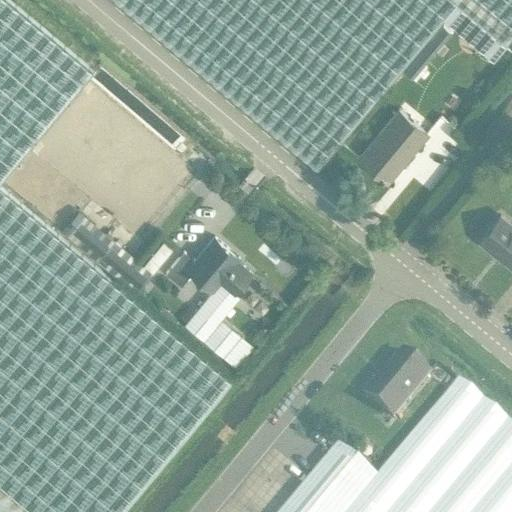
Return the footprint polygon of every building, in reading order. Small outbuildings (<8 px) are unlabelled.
[(0,179),(92,71),(7,0),(0,0),(0,511),(120,511),(231,381),(0,186),(0,179)] [(511,0),(116,0),(318,168),(439,23),(444,17),(494,58),(511,36),(511,0)] [(449,31),(439,23),(401,68),(411,76),(449,31)] [(389,183),(430,134),(400,109),(359,158),(389,183)] [(511,221),(501,212),(481,236),(511,262),(511,221)] [(235,292),(252,272),(237,260),(240,257),(215,236),(195,260),(184,251),(166,272),(181,285),(192,272),(212,290),(220,280),(235,292)] [(135,292),(152,272),(114,240),(97,261),(135,292)] [(393,418),(427,374),(401,353),(379,380),(376,378),(363,394),(393,418)] [(511,511),(511,426),(458,381),(376,478),(347,511),(511,511)] [(280,511),(347,511),(376,478),(336,445),(280,511)]
